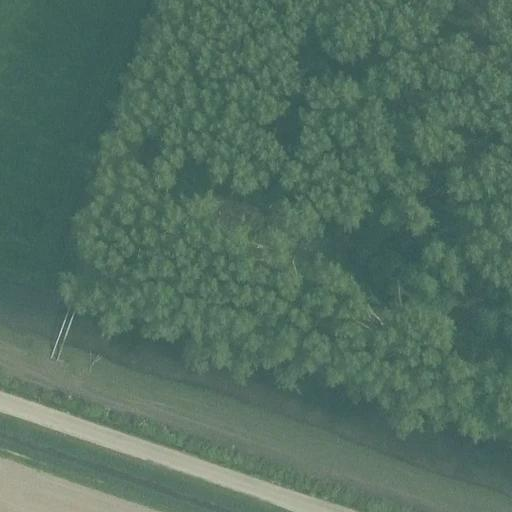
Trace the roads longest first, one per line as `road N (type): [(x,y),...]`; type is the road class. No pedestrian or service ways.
road 1 (track): [(53,361),(80,277),(511,430)]
road 2 (track): [(0,339),(502,511)]
road 3 (unclassified): [(327,511),(0,403)]
